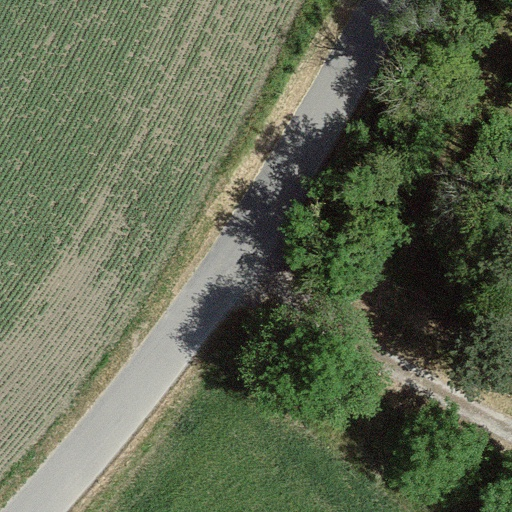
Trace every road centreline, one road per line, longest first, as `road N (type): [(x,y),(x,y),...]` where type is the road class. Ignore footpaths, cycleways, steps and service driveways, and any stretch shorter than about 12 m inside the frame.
road 1 (unclassified): [(77,511),(254,295),(434,0)]
road 2 (track): [(254,295),(511,421)]
